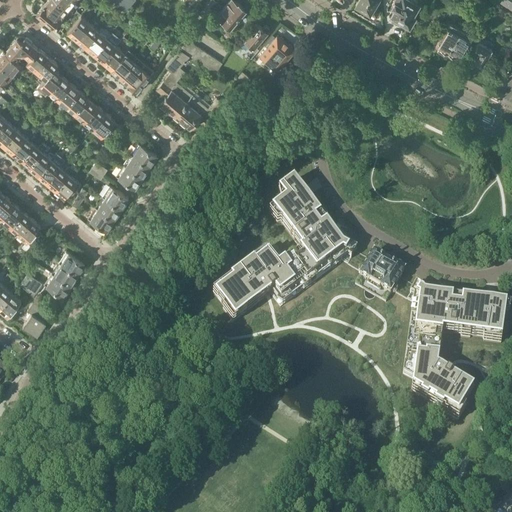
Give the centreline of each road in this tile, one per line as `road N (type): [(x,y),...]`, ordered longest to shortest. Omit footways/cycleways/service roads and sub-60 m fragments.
road 1 (residential): [(505,269),(452,272),(416,259),(343,209),(318,142),(316,112),(341,39)]
road 2 (residential): [(98,252),(174,143),(11,9)]
road 3 (residential): [(98,252),(0,166)]
